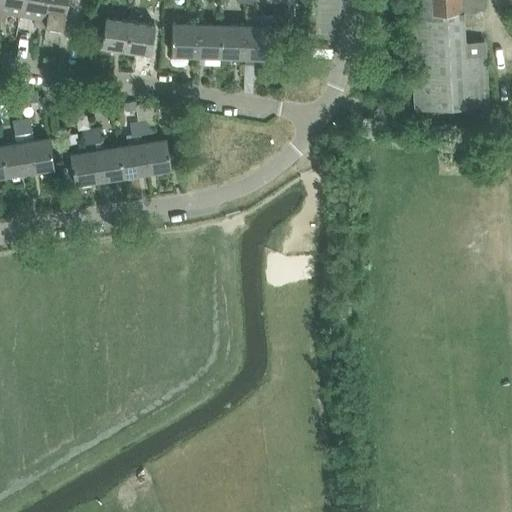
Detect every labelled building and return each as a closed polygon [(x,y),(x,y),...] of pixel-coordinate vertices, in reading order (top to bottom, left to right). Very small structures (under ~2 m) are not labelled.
[(6,13),(20,15),(22,0),(0,0),(0,1),(0,17),(5,19),(6,13)] [(33,23),(40,24),(43,0),(22,0),(20,15),(34,17),(33,23)] [(43,0),(40,24),(62,28),(66,0),(43,0)] [(483,0),(408,0),(414,110),(468,107),(488,106),(484,40),(464,41),(462,11),(484,10),(483,0)] [(100,45),(101,45),(124,49),(129,20),(105,16),(100,45)] [(124,49),(101,45),(100,49),(135,55),(136,51),(149,53),(154,24),(129,20),(124,49)] [(170,54),(195,55),(196,24),(171,23),(170,54)] [(195,55),(219,56),(220,24),(196,24),(195,55)] [(219,56),(244,56),(245,25),(220,24),(219,56)] [(245,25),(244,56),(269,57),(269,25),(245,25)] [(17,93),(18,103),(37,101),(36,91),(17,93)] [(128,102),(123,103),(124,111),(135,109),(134,104),(134,101),(128,102)] [(27,157),(29,171),(53,167),(51,154),(48,136),(34,138),(33,135),(30,118),(20,120),(24,140),(27,157)] [(145,119),(137,121),(139,132),(147,130),(146,123),(145,119)] [(16,141),(0,144),(3,161),(5,175),(29,171),(27,157),(24,140),(20,120),(13,122),(15,137),(16,141)] [(128,122),(130,133),(139,132),(137,121),(128,122)] [(98,125),(90,127),(93,147),(99,146),(98,140),(101,140),(98,125)] [(462,148),(478,150),(480,126),(464,125),(462,148)] [(93,147),(90,127),(81,128),(85,149),(93,147)] [(126,144),(117,145),(122,176),(146,172),(141,141),(139,132),(130,133),(124,134),(126,144)] [(141,141),(146,172),(170,168),(165,138),(149,140),(141,141)] [(117,145),(93,149),(98,180),(122,176),(117,145)] [(98,180),(93,149),(69,153),(74,184),(98,180)]
